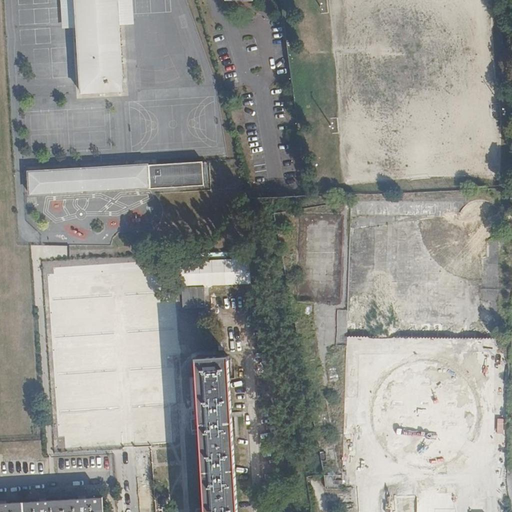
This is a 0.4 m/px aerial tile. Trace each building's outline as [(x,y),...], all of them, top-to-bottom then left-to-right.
[(123,92),(117,0),(75,0),(81,94),(123,92)] [(29,196),(149,189),(148,165),(27,171),(29,196)] [(172,287),(248,284),(247,260),(172,263),(172,287)] [(231,407),(228,356),(196,358),(205,511),(237,511),(238,508),(235,464),(231,407)] [(0,511),(112,511),(113,510),(102,511),(102,497),(86,498),(83,498),(43,501),(39,501),(6,503),(4,503),(0,503),(0,511)]
